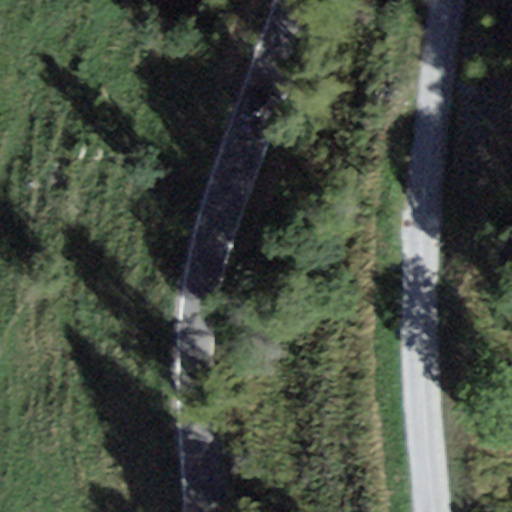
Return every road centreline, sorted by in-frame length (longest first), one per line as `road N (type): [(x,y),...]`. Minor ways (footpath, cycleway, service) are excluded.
road 1 (residential): [(212,511),(217,296),(327,0)]
road 2 (residential): [(438,0),(401,341),(422,511)]
